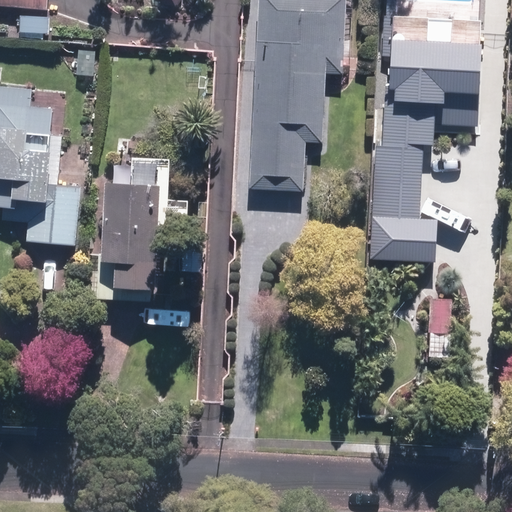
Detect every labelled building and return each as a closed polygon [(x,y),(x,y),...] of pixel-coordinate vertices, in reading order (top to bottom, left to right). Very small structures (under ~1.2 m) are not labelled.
[(50,0),(0,0),(0,5),(49,9),(50,0)] [(353,0),(269,0),(255,187),(308,191),(311,141),(327,142),(333,72),(348,73),(353,0)] [(54,18),(21,16),(20,32),(24,32),(24,37),(45,39),(45,33),(53,33),(54,18)] [(386,145),(379,145),(374,256),(439,259),(441,221),(429,221),(434,124),(481,126),(485,40),(391,36),(386,145)] [(80,48),(79,72),(99,73),(100,49),(80,48)] [(80,244),(84,188),(57,186),(59,153),(64,153),(66,136),(54,135),(57,108),(34,107),(35,91),(0,88),(0,129),(5,130),(3,157),(0,156),(0,204),(8,205),(7,219),(35,221),(34,241),(80,244)] [(167,290),(172,186),(116,184),(113,260),(105,260),(104,299),(155,301),(156,290),(167,290)] [(200,275),(201,248),(176,247),(175,273),(200,275)] [(454,300),(433,299),(432,355),(452,356),(454,300)]
